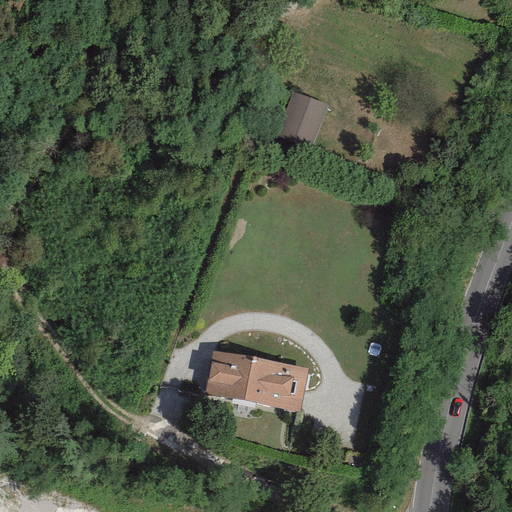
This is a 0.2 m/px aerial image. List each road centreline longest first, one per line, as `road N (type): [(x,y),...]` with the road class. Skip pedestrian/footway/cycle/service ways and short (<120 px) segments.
road 1 (track): [(95,0),(97,48),(22,199),(13,268),(84,369),(141,415),(335,511)]
road 2 (secondary): [(511,229),(475,319),(427,511)]
